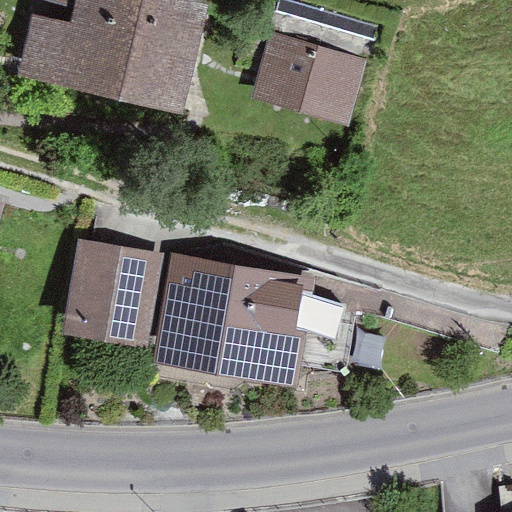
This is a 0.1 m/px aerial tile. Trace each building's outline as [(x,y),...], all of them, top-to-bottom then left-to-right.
[(193,98),(212,0),(78,0),(76,14),(35,6),(24,65),(193,98)] [(351,118),(366,60),(270,35),(254,93),(351,118)] [(0,230),(10,191),(0,188),(0,230)] [(156,337),(167,247),(81,237),(70,327),(156,337)] [(338,330),(348,298),(316,288),(318,272),(174,251),(159,355),(303,376),(311,322),(338,330)] [(511,511),(511,480),(498,483),(502,507),(490,509),(490,511),(511,511)]
